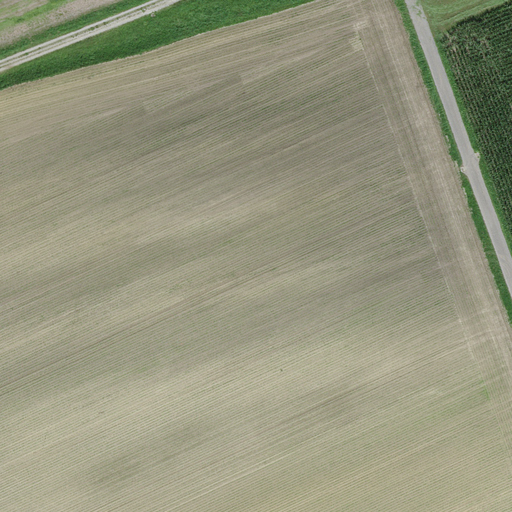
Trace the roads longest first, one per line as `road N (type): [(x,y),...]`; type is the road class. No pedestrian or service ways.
road 1 (track): [(511,278),(411,0)]
road 2 (track): [(0,63),(182,0)]
